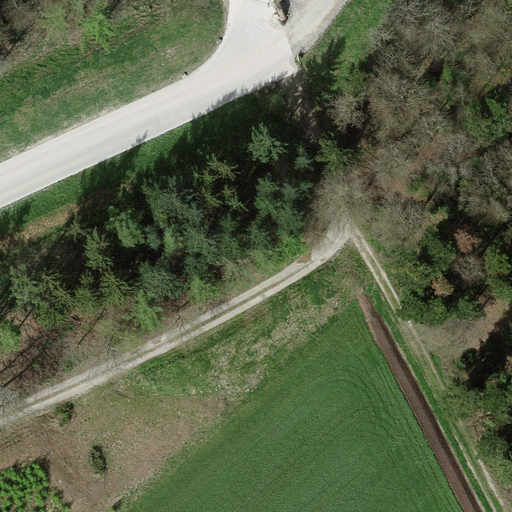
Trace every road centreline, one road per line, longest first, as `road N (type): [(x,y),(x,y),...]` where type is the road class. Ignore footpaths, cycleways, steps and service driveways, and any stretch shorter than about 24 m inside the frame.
road 1 (track): [(236,0),(506,511)]
road 2 (track): [(0,410),(207,318),(354,230)]
road 3 (track): [(266,58),(0,186)]
